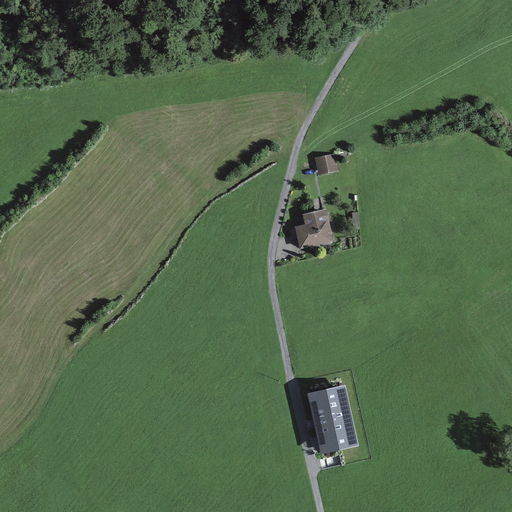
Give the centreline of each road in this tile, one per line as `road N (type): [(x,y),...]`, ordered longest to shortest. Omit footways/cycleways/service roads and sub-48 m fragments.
road 1 (track): [(297,145),(210,206),(24,440),(0,452)]
road 2 (track): [(358,0),(359,35),(297,145)]
